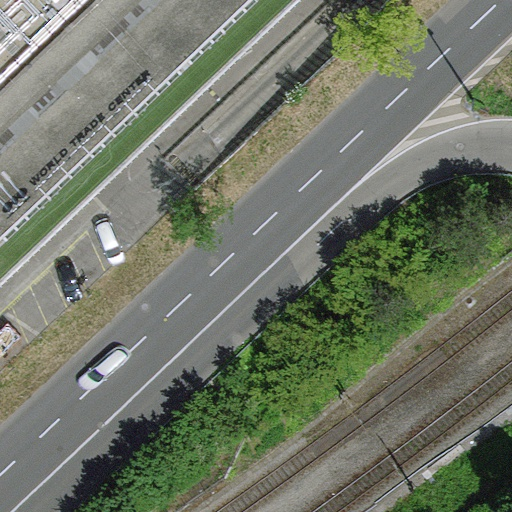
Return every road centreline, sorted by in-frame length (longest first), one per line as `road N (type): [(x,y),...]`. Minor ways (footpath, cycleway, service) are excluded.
road 1 (primary): [(292,218),(0,494)]
road 2 (primary): [(502,0),(292,218)]
road 3 (primary): [(292,218),(432,157),(511,144)]
